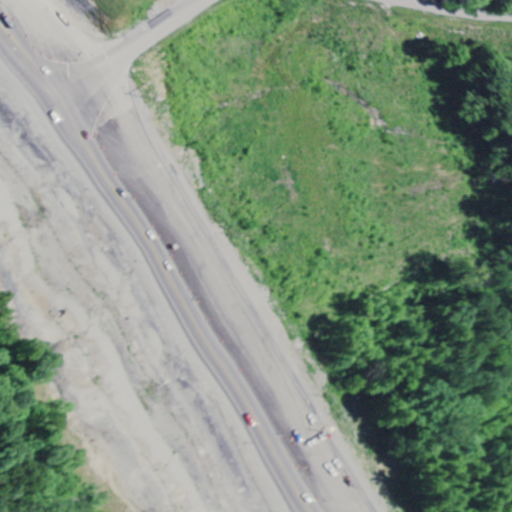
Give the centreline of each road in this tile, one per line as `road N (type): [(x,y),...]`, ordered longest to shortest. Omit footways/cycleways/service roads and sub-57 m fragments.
road 1 (residential): [(97,72),(206,0),(511,14)]
road 2 (trunk): [(367,511),(146,152)]
road 3 (trunk): [(14,0),(146,152)]
road 4 (trunk): [(146,152),(131,118),(36,0)]
